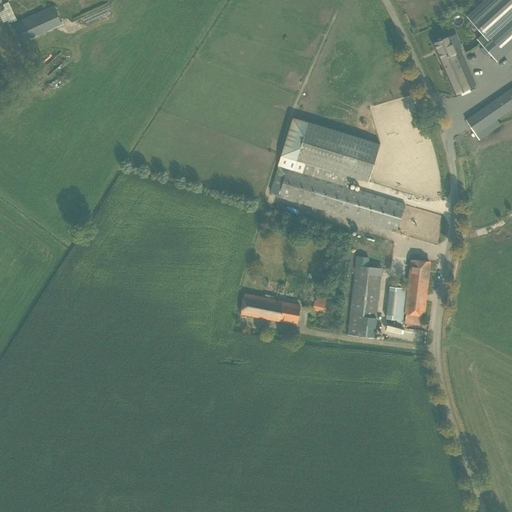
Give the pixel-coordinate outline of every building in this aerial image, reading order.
[(477,39),(496,61),(511,47),(511,0),(485,0),(467,17),(482,34),(477,39)] [(13,23),(22,43),(62,25),(53,5),(13,23)] [(449,36),(432,43),(454,94),(475,85),(458,47),(454,49),(449,36)] [(39,65),(50,76),(68,58),(56,47),(39,65)] [(511,88),(465,120),(475,134),(511,109),(511,88)] [(347,187),(351,176),(368,182),(380,144),(292,117),(269,193),(399,232),(400,229),(397,229),(405,204),(347,187)] [(348,335),(373,338),(381,268),(367,267),(368,258),(356,256),(348,335)] [(429,262),(419,261),(411,260),(406,311),(405,321),(420,323),(421,314),(423,314),(429,262)] [(389,286),(386,319),(402,320),(406,288),(389,286)] [(241,313),(297,324),(298,314),(299,306),(244,295),(243,303),(241,313)] [(315,298),(312,310),(325,313),(328,301),(315,298)]
